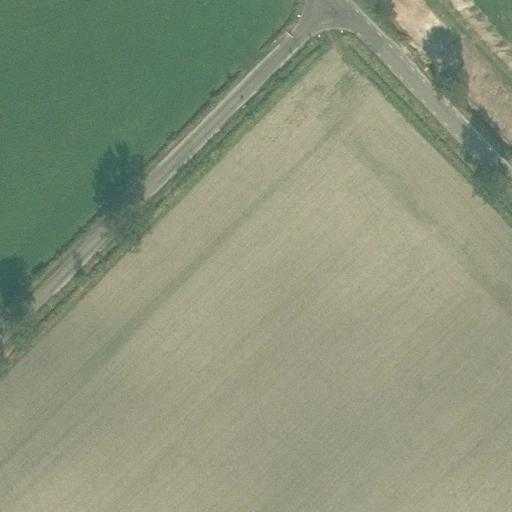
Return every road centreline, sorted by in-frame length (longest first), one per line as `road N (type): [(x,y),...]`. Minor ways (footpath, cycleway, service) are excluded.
road 1 (unclassified): [(0,316),(260,58),(303,0)]
road 2 (unclassified): [(511,184),(326,0)]
